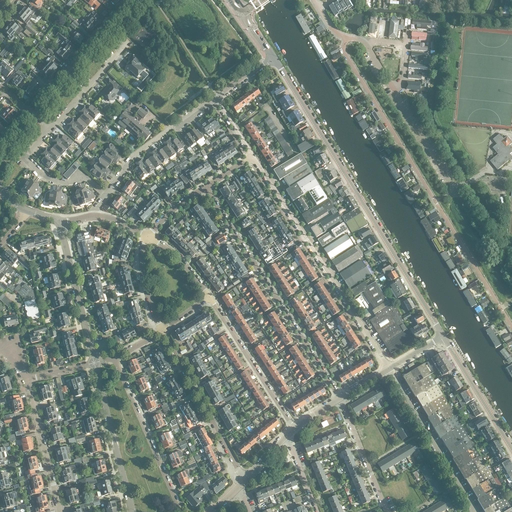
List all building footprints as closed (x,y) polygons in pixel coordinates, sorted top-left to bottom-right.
[(42,6),(35,0),(32,0),(32,1),(33,2),(30,5),(37,11),(42,6)] [(83,0),(96,10),(100,6),(95,1),(96,0),(83,0)] [(348,9),(343,1),(344,1),(342,0),(341,0),(339,1),(338,2),(339,4),(343,11),(344,12),(348,9)] [(353,6),(349,0),(342,0),(344,1),(343,1),(348,9),(353,6)] [(343,11),(339,4),(338,2),(335,4),(334,3),(333,4),(334,6),(339,14),(343,11)] [(339,14),(334,6),(333,4),(329,7),(329,8),(334,17),(335,16),(334,16),(339,14)] [(91,14),(88,18),(87,17),(85,19),(95,28),(99,23),(97,21),(98,20),(96,18),(97,16),(87,6),(85,8),(91,14)] [(25,7),(21,11),(29,18),(31,16),(32,16),(33,14),(25,7)] [(29,18),(21,11),(17,16),(27,24),(31,20),(29,18)] [(300,15),(296,17),(305,34),(310,32),(300,15)] [(67,19),(72,23),(69,25),(70,26),(75,30),(79,25),(75,21),(70,16),(67,19)] [(95,28),(85,19),(83,21),(83,22),(80,26),(85,30),(86,29),(90,33),(95,28)] [(397,38),(399,20),(391,19),(389,37),(397,38)] [(417,29),(427,29),(427,26),(431,26),(432,21),(413,20),(413,24),(418,25),(417,29)] [(12,22),(8,27),(16,34),(18,31),(20,29),(12,22)] [(136,33),(132,38),(135,41),(136,41),(146,50),(159,36),(158,35),(144,23),(136,32),(136,33)] [(35,37),(38,33),(28,25),(24,28),(35,37)] [(322,35),(327,32),(321,25),(317,28),(322,35)] [(16,34),(8,27),(4,31),(9,36),(7,38),(11,42),(15,38),(14,37),(13,36),(16,34)] [(73,45),(66,39),(67,39),(62,34),(59,31),(56,35),(59,38),(60,37),(64,41),(59,47),(61,49),(69,56),(74,51),(71,48),(73,45)] [(76,32),(73,35),(71,38),(75,42),(74,44),(77,46),(79,44),(84,40),(76,32)] [(313,35),(310,37),(312,39),(310,40),(322,60),(326,58),(313,35)] [(45,45),(42,47),(43,45),(41,42),(39,44),(41,46),(40,47),(41,50),(47,56),(50,54),(52,56),(54,53),(49,49),(45,45)] [(0,55),(2,58),(4,56),(7,59),(11,55),(8,52),(9,50),(6,47),(0,54),(0,55)] [(330,51),(335,60),(342,56),(338,47),(330,51)] [(65,61),(69,56),(61,49),(57,54),(65,61)] [(424,57),(427,57),(427,53),(412,52),(412,56),(416,56),(416,60),(424,60),(424,57)] [(135,76),(136,76),(136,77),(137,79),(140,76),(139,76),(143,72),(143,67),(141,65),(141,62),(134,56),(132,56),(129,60),(129,61),(130,62),(127,65),(128,65),(126,67),(126,70),(129,73),(130,71),(135,76)] [(53,62),(55,60),(52,57),(44,66),(45,66),(53,73),(57,69),(56,68),(57,66),(53,62)] [(328,60),(324,63),(334,80),(338,78),(328,60)] [(0,72),(0,73),(2,75),(9,66),(4,62),(0,67),(0,71),(0,72)] [(33,71),(37,75),(40,72),(36,68),(35,69),(31,65),(29,68),(33,71)] [(9,66),(2,75),(4,77),(5,76),(7,78),(13,70),(9,66)] [(49,78),(53,73),(45,66),(43,69),(41,71),(49,78)] [(24,78),(22,76),(20,74),(12,83),(17,87),(23,80),(24,78)] [(115,95),(119,91),(114,87),(114,84),(109,79),(106,82),(109,86),(103,93),(103,96),(110,101),(113,101),(116,97),(115,95)] [(350,97),(340,80),(336,82),(345,99),(350,97)] [(31,85),(29,87),(36,93),(41,88),(40,88),(40,87),(40,86),(39,85),(38,86),(37,85),(38,84),(36,81),(35,83),(32,86),(31,85)] [(420,90),(421,82),(407,81),(407,90),(420,90)] [(272,96),(275,101),(280,97),(279,95),(285,91),(283,88),(284,88),(282,85),(279,87),(280,87),(273,91),(275,95),(272,96)] [(36,93),(29,87),(27,89),(28,90),(26,93),(29,96),(29,97),(29,98),(30,99),(31,98),(32,99),(36,93)] [(256,88),(251,92),(257,99),(262,96),(261,94),(256,88)] [(257,99),(251,92),(246,95),(251,102),(256,98),(257,100),(257,99)] [(251,102),(246,95),(242,99),(246,105),(251,102)] [(282,100),(280,97),(275,101),(277,104),(279,102),(282,107),(291,101),(288,96),(282,100)] [(246,105),(242,99),(237,103),(241,109),(246,105)] [(358,112),(352,100),(347,102),(353,115),(358,112)] [(291,101),(282,107),(284,110),(282,112),(284,116),(290,113),(288,110),(294,107),(291,101)] [(241,109),(237,103),(232,106),(236,112),(241,109)] [(3,111),(12,119),(17,115),(6,105),(2,110),(3,111)] [(84,106),(82,109),(94,120),(100,114),(100,112),(93,107),(91,106),(88,110),(84,106)] [(94,120),(82,109),(80,111),(84,115),(80,119),(88,126),(94,120)] [(143,119),(147,115),(141,109),(137,113),(143,119)] [(8,124),(12,119),(3,111),(0,115),(0,116),(1,117),(8,124)] [(118,123),(125,129),(134,119),(126,111),(119,119),(121,120),(118,123)] [(291,115),(290,113),(284,116),(286,119),(289,117),(292,122),(300,117),(297,112),(291,115)] [(360,115),(356,118),(360,124),(359,125),(363,131),(368,127),(360,115)] [(300,117),(292,122),(294,126),(291,127),(293,132),(299,128),(298,126),(303,122),(300,117)] [(88,126),(80,119),(76,123),(73,119),(70,122),(82,133),(88,126)] [(134,119),(125,129),(134,137),(143,126),(134,119)] [(212,119),(207,123),(213,130),(216,128),(217,129),(219,127),(218,126),(219,126),(215,121),(213,122),(212,119)] [(82,133),(70,122),(68,124),(72,128),(68,131),(70,134),(75,139),(77,139),(82,133)] [(205,123),(202,125),(203,126),(202,127),(209,136),(214,132),(213,130),(207,123),(206,124),(205,123)] [(251,124),(249,125),(247,123),(244,125),(245,127),(249,133),(256,128),(259,126),(258,124),(255,126),(255,125),(253,126),(251,124)] [(151,134),(143,126),(134,137),(137,140),(140,137),(145,141),(151,134)] [(256,128),(249,133),(252,138),(258,134),(262,131),(261,129),(258,131),(256,128)] [(302,133),(305,137),(312,132),(310,128),(302,133)] [(375,138),(370,129),(366,131),(372,140),(375,138)] [(194,131),(189,134),(196,143),(202,139),(198,133),(197,134),(194,131)] [(312,132),(305,137),(302,139),(304,144),(298,147),(302,154),(314,147),(310,141),(309,143),(308,141),(315,137),(312,132)] [(196,143),(189,134),(184,138),(187,141),(186,142),(190,147),(196,143)] [(258,134),(252,138),(255,143),(266,136),(264,134),(261,136),(262,137),(261,139),(258,134)] [(509,155),(511,152),(511,148),(510,146),(511,143),(511,142),(507,136),(504,139),(502,137),(500,134),(493,140),(495,142),(495,143),(497,145),(493,148),(498,155),(490,161),(498,170),(510,160),(508,157),(510,156),(509,155)] [(58,136),(55,138),(68,150),(73,143),(73,142),(67,137),(65,136),(61,139),(58,136)] [(266,136),(255,143),(258,148),(266,143),(269,141),(268,139),(265,140),(263,138),(266,136)] [(68,150),(55,138),(53,141),(57,144),(53,148),(62,156),(68,150)] [(169,139),(167,140),(177,154),(184,148),(178,141),(176,139),(172,142),(169,139)] [(383,150),(377,139),(373,141),(379,153),(383,150)] [(177,154),(167,140),(164,142),(167,146),(163,149),(169,159),(177,154)] [(266,143),(258,148),(262,153),(269,148),(272,146),(271,144),(268,146),(266,143)] [(111,145),(106,152),(119,161),(121,159),(117,156),(120,152),(118,150),(111,145)] [(230,148),(227,149),(232,157),(237,154),(231,145),(229,146),(230,148)] [(315,157),(322,152),(319,147),(309,152),(311,155),(313,154),(315,157)] [(62,156),(53,148),(50,152),(46,149),(43,152),(56,163),(62,156)] [(269,148),(262,153),(265,158),(271,154),(275,151),(274,149),(271,151),(269,148)] [(169,159),(163,149),(158,153),(155,149),(153,151),(162,164),(169,159)] [(232,157),(227,149),(225,151),(224,149),(222,151),(227,160),(232,157)] [(162,164),(153,151),(150,153),(153,157),(148,160),(155,169),(162,164)] [(227,160),(222,151),(220,152),(221,153),(218,155),(223,163),(227,160)] [(56,163),(43,152),(41,154),(45,157),(42,161),(43,163),(49,169),(50,169),(56,163)] [(106,152),(100,159),(110,166),(113,161),(117,164),(119,161),(106,152)] [(380,156),(387,166),(390,163),(383,153),(380,156)] [(271,154),(265,158),(268,163),(278,156),(277,154),(273,157),(271,154)] [(301,154),(273,171),(280,181),(307,164),(301,154)] [(223,163),(218,155),(216,157),(215,155),(212,157),(218,166),(223,163)] [(314,163),(315,165),(326,158),(324,155),(316,159),(317,161),(314,163)] [(278,156),(268,163),(271,168),(277,164),(275,161),(277,160),(280,158),(278,156)] [(326,158),(315,165),(316,167),(320,165),(321,167),(329,162),(326,158)] [(100,159),(95,166),(108,176),(110,173),(106,170),(110,166),(100,159)] [(155,169),(148,160),(144,163),(141,159),(138,161),(148,174),(155,169)] [(148,174),(138,161),(136,163),(139,167),(135,170),(135,172),(141,180),(148,174)] [(204,164),(202,165),(207,173),(211,170),(206,161),(204,163),(204,164)] [(284,179),(290,189),(315,173),(313,174),(307,164),(284,179)] [(392,164),(388,167),(391,171),(390,172),(395,179),(400,176),(392,164)] [(199,166),(197,167),(202,176),(207,173),(202,165),(200,167),(199,166)] [(106,178),(108,176),(95,166),(90,172),(90,173),(97,179),(100,179),(103,175),(106,178)] [(196,170),(193,171),(198,179),(201,177),(202,176),(197,167),(195,168),(196,170)] [(196,181),(198,179),(193,171),(191,173),(190,171),(188,173),(193,181),(195,180),(196,181)] [(330,183),(337,178),(333,172),(326,176),(330,183)] [(243,180),(244,182),(252,177),(249,173),(243,176),(245,179),(243,180)] [(315,173),(290,189),(286,192),(293,202),(296,201),(301,197),(309,192),(312,197),(313,199),(315,202),(318,206),(328,199),(326,198),(327,198),(322,190),(324,189),(319,180),(317,176),(315,173)] [(185,185),(189,182),(184,174),(180,177),(185,185)] [(38,178),(34,177),(32,182),(28,183),(27,180),(24,180),(20,186),(20,188),(23,190),(21,192),(31,199),(33,197),(35,199),(37,199),(42,193),(41,189),(38,190),(37,186),(42,182),(39,179),(38,181),(36,180),(38,178)] [(129,181),(126,186),(134,192),(137,187),(139,189),(141,186),(137,183),(137,182),(135,180),(131,177),(129,181)] [(252,177),(244,182),(246,184),(247,183),(249,185),(255,182),(252,177)] [(177,179),(176,180),(172,182),(179,191),(181,190),(181,189),(183,187),(182,185),(183,184),(181,181),(179,182),(177,179)] [(400,179),(396,181),(402,190),(405,187),(400,179)] [(339,193),(340,195),(347,191),(345,187),(342,188),(342,187),(344,185),(341,180),(326,190),(329,195),(333,192),(335,196),(339,193)] [(172,182),(169,185),(167,186),(173,194),(175,193),(176,193),(179,191),(172,182)] [(225,185),(224,185),(224,186),(223,185),(222,186),(222,187),(221,188),(222,190),(220,191),(223,196),(231,191),(235,188),(237,186),(234,182),(232,184),(233,186),(232,187),(231,186),(229,188),(226,187),(225,185)] [(255,182),(249,185),(249,186),(247,187),(249,189),(251,188),(252,190),(258,186),(255,182)] [(84,190),(84,185),(80,185),(80,188),(79,188),(78,185),(75,188),(78,193),(76,197),(73,195),(71,198),(74,205),(75,206),(79,204),(80,207),(91,203),(91,201),(94,199),(95,198),(92,191),(89,189),(88,192),(84,190)] [(62,188),(58,187),(58,189),(57,189),(57,186),(53,187),(54,192),(51,195),(49,193),(46,194),(45,202),(46,203),(49,204),(49,206),(61,208),(61,205),(65,206),(66,205),(67,197),(65,195),(62,197),(60,194),(62,188)] [(134,192),(126,186),(122,191),(126,194),(124,196),(129,200),(132,202),(134,200),(130,197),(134,192)] [(167,186),(164,188),(163,187),(159,190),(163,196),(164,195),(166,197),(167,196),(168,198),(170,197),(174,195),(173,194),(167,186)] [(258,186),(252,190),(254,192),(252,194),(253,195),(261,190),(258,186)] [(261,190),(253,195),(254,197),(256,196),(258,199),(264,195),(261,190)] [(226,200),(234,195),(231,191),(223,196),(226,200)] [(347,191),(340,195),(342,197),(339,199),(341,203),(347,199),(346,197),(350,195),(347,191)] [(408,192),(404,195),(411,205),(415,202),(408,192)] [(155,194),(148,201),(150,203),(157,209),(159,207),(161,205),(159,203),(160,202),(157,199),(158,197),(155,194)] [(229,205),(237,199),(234,195),(226,200),(229,205)] [(118,196),(115,201),(123,207),(127,202),(129,200),(124,196),(122,199),(118,196)] [(301,197),(296,201),(297,203),(295,204),(298,209),(305,205),(301,197)] [(345,201),(349,207),(355,203),(351,197),(345,201)] [(239,204),(238,201),(237,199),(229,205),(232,209),(238,205),(239,204)] [(318,206),(302,216),(308,225),(334,208),(328,199),(318,206)] [(262,207),(264,209),(270,205),(267,200),(259,205),(261,208),(262,207)] [(123,207),(115,201),(111,206),(117,210),(120,207),(121,208),(123,207)] [(157,209),(150,203),(147,205),(146,205),(145,206),(152,213),(154,212),(155,212),(157,209)] [(355,203),(349,207),(352,212),(358,209),(355,203)] [(416,204),(413,206),(421,219),(424,217),(416,204)] [(199,205),(194,209),(193,208),(191,209),(192,210),(191,211),(193,213),(195,211),(198,216),(204,211),(201,207),(200,207),(199,205)] [(238,205),(232,209),(234,213),(242,208),(241,206),(239,208),(238,205)] [(270,205),(264,209),(262,210),(264,212),(265,211),(267,213),(273,209),(270,205)] [(305,205),(298,209),(301,214),(308,210),(308,209),(305,205)] [(133,206),(130,209),(126,213),(126,214),(129,216),(136,209),(133,206)] [(152,213),(145,206),(143,208),(144,209),(142,211),(149,218),(151,216),(150,215),(152,213)] [(245,213),(243,210),(242,208),(234,213),(237,218),(245,213)] [(149,218),(142,211),(140,209),(135,214),(139,217),(138,218),(141,222),(142,221),(144,222),(146,220),(147,221),(149,218)] [(273,209),(267,213),(268,216),(267,217),(268,219),(276,214),(273,209)] [(352,212),(344,217),(343,218),(346,223),(361,214),(358,209),(352,212)] [(320,224),(317,225),(311,229),(316,238),(325,232),(336,226),(341,222),(342,222),(337,213),(337,212),(336,210),(331,212),(333,215),(320,224)] [(204,211),(198,216),(196,218),(199,221),(201,220),(202,222),(209,217),(207,215),(206,215),(204,212),(204,211)] [(434,223),(441,219),(436,212),(429,215),(434,223)] [(361,214),(346,223),(353,234),(368,225),(361,214)] [(166,233),(170,237),(176,232),(177,230),(182,225),(184,224),(185,225),(188,223),(186,221),(187,221),(183,216),(178,221),(179,223),(174,229),(172,226),(170,228),(168,230),(166,233)] [(209,217),(202,222),(204,224),(202,226),(205,230),(207,228),(213,224),(213,223),(212,224),(210,220),(209,217)] [(244,229),(252,223),(249,218),(241,223),(242,226),(243,228),(244,228),(244,229)] [(273,227),(274,229),(282,224),(279,219),(273,223),(275,226),(273,227)] [(426,219),(421,222),(431,239),(436,236),(426,219)] [(322,247),(336,239),(347,232),(350,236),(352,235),(349,230),(348,231),(343,223),(342,224),(341,222),(336,226),(337,228),(331,231),(331,232),(318,240),(322,247)] [(213,224),(207,228),(210,233),(208,234),(209,236),(213,234),(213,235),(218,232),(217,231),(216,229),(217,229),(213,224)] [(282,224),(274,229),(275,231),(277,230),(279,232),(285,228),(282,224)] [(285,228),(279,232),(280,235),(279,236),(280,238),(282,237),(288,233),(288,232),(288,233),(285,228)] [(97,229),(97,232),(96,231),(92,231),(92,236),(94,237),(95,236),(98,237),(97,239),(101,240),(104,231),(97,229)] [(249,236),(248,236),(250,239),(259,233),(256,229),(248,234),(249,236)] [(363,229),(358,232),(357,232),(362,240),(371,234),(368,229),(364,231),(363,229)] [(174,242),(180,236),(181,235),(177,230),(176,232),(170,237),(174,242)] [(110,233),(104,231),(101,240),(102,238),(106,239),(105,242),(108,243),(110,237),(109,237),(110,233)] [(89,233),(83,234),(84,241),(92,240),(91,236),(90,237),(89,233)] [(259,233),(250,239),(252,241),(253,243),(262,237),(260,236),(259,233)] [(288,233),(282,237),(283,239),(281,240),(283,242),(291,237),(290,237),(291,237),(288,233)] [(82,257),(85,257),(88,256),(84,241),(83,234),(76,236),(78,243),(82,257)] [(216,240),(216,241),(212,243),(215,247),(219,245),(226,240),(223,235),(216,240)] [(330,260),(353,245),(346,235),(324,249),(330,260)] [(180,236),(174,242),(179,246),(184,241),(184,240),(183,238),(183,239),(180,236)] [(368,240),(369,242),(366,244),(365,243),(364,244),(365,244),(359,248),(363,253),(369,249),(372,247),(379,243),(374,236),(368,240)] [(47,237),(40,239),(42,246),(46,245),(47,246),(52,244),(51,239),(48,240),(47,237)] [(208,246),(212,243),(213,242),(210,237),(204,242),(208,246)] [(262,237),(253,243),(255,245),(254,245),(256,247),(262,243),(260,241),(264,238),(263,237),(262,238),(262,237)] [(291,237),(283,242),(284,244),(286,243),(287,246),(293,242),(291,237)] [(126,239),(123,238),(123,239),(122,242),(123,242),(122,246),(130,249),(131,249),(133,245),(132,245),(132,243),(130,242),(131,241),(126,239)] [(444,250),(437,238),(432,241),(439,253),(444,250)] [(40,239),(34,241),(35,247),(39,246),(40,247),(42,247),(42,246),(40,239)] [(34,241),(27,242),(29,250),(32,249),(31,248),(35,247),(34,241)] [(184,241),(179,246),(183,250),(188,245),(184,241)] [(28,250),(29,250),(27,242),(20,244),(21,248),(20,249),(21,251),(28,249),(28,250)] [(259,251),(267,246),(264,242),(262,243),(256,247),(257,250),(258,250),(259,251)] [(130,249),(122,246),(120,245),(119,247),(121,248),(120,251),(129,254),(130,251),(129,251),(130,249)] [(188,245),(183,250),(187,254),(192,249),(195,247),(193,245),(190,247),(188,245)] [(202,249),(207,255),(212,251),(206,245),(202,249)] [(228,245),(225,247),(225,246),(221,249),(223,253),(225,251),(227,254),(233,250),(231,247),(230,245),(229,246),(228,245)] [(267,246),(259,251),(260,253),(260,254),(261,256),(268,252),(266,249),(268,248),(267,246)] [(339,272),(361,258),(364,256),(362,253),(363,253),(359,248),(358,246),(332,262),(339,272)] [(93,254),(88,256),(85,257),(86,260),(84,261),(84,263),(83,263),(84,267),(95,264),(94,259),(103,257),(104,253),(107,254),(109,250),(105,249),(104,253),(101,252),(96,254),(93,254)] [(192,249),(187,254),(191,259),(197,254),(192,249)] [(292,253),(293,253),(291,254),(290,254),(287,257),(289,259),(292,257),(294,255),(296,258),(302,254),(299,249),(292,253)] [(129,254),(120,251),(117,250),(115,256),(114,261),(119,261),(120,259),(123,260),(124,259),(126,260),(127,257),(128,257),(129,254)] [(227,260),(235,254),(234,253),(235,252),(233,250),(227,254),(224,255),(227,260)] [(7,259),(11,263),(13,260),(15,262),(18,259),(19,260),(18,261),(28,269),(29,268),(28,267),(30,265),(26,262),(22,258),(16,253),(14,255),(12,253),(11,254),(8,252),(4,256),(7,259)] [(268,252),(261,256),(263,259),(265,260),(267,259),(270,263),(283,255),(281,252),(274,257),(272,253),(269,255),(268,252)] [(445,252),(441,255),(450,270),(455,267),(445,252)] [(461,252),(454,256),(458,265),(465,261),(461,252)] [(378,256),(379,258),(376,260),(377,263),(381,261),(382,263),(388,259),(384,253),(378,256)] [(235,254),(227,260),(228,261),(231,260),(232,262),(239,258),(237,256),(235,254)] [(302,254),(296,258),(299,263),(305,259),(302,254)] [(42,259),(44,264),(54,262),(53,258),(52,258),(52,256),(42,259)] [(239,258),(232,262),(234,265),(232,266),(233,268),(241,263),(240,261),(239,258)] [(196,264),(200,269),(207,264),(205,262),(204,262),(202,259),(196,264)] [(299,263),(297,264),(293,266),(295,269),(298,267),(300,265),(302,268),(308,264),(305,259),(299,263)] [(349,289),(371,275),(372,276),(372,278),(351,291),(355,298),(364,292),(375,310),(372,312),(374,315),(390,305),(388,301),(391,299),(388,294),(391,292),(388,288),(387,286),(384,287),(383,286),(378,278),(374,273),(366,260),(363,262),(361,260),(339,274),(349,289)] [(0,262),(0,261),(0,270),(2,273),(3,273),(6,270),(6,271),(7,269),(12,274),(15,271),(7,263),(5,266),(2,263),(0,262)] [(54,262),(44,264),(45,270),(55,268),(54,266),(55,265),(54,262)] [(383,266),(385,270),(384,271),(385,272),(386,272),(387,273),(394,268),(390,262),(383,266)] [(241,263),(233,268),(234,270),(236,269),(238,271),(244,267),(243,264),(242,265),(241,263)] [(95,264),(84,267),(85,271),(86,271),(87,273),(96,270),(95,264)] [(207,264),(200,269),(204,273),(209,269),(207,266),(208,265),(207,264)] [(268,269),(272,274),(278,269),(275,264),(268,269)] [(299,276),(311,268),(308,264),(302,268),(303,270),(298,274),(299,276)] [(125,267),(120,269),(117,270),(118,274),(119,273),(120,277),(130,274),(129,271),(128,271),(128,269),(125,269),(125,267)] [(244,267),(238,271),(239,274),(237,275),(239,278),(247,273),(245,270),(246,270),(244,267)] [(308,277),(314,273),(311,268),(299,276),(301,279),(307,275),(308,277)] [(209,269),(204,273),(207,278),(213,274),(209,269)] [(278,269),(272,274),(275,279),(281,274),(278,269)] [(456,270),(451,273),(461,290),(466,287),(456,270)] [(88,282),(89,286),(101,283),(100,280),(102,279),(101,277),(107,275),(106,272),(100,273),(101,276),(99,276),(99,277),(97,278),(88,280),(89,282),(88,282)] [(388,276),(390,279),(388,280),(389,282),(391,281),(391,282),(398,278),(395,272),(388,276)] [(308,277),(310,280),(311,282),(318,278),(314,273),(308,277)] [(130,274),(120,277),(119,277),(120,280),(121,279),(122,283),(131,280),(131,277),(130,277),(129,275),(130,274)] [(213,274),(207,278),(211,283),(217,279),(213,274)] [(281,274),(275,279),(278,283),(285,279),(281,274)] [(47,278),(48,284),(59,281),(58,278),(57,278),(57,275),(47,278)] [(217,279),(211,283),(214,288),(220,284),(217,279)] [(246,283),(249,288),(247,289),(256,284),(253,279),(246,283)] [(285,279),(278,283),(281,288),(288,284),(285,279)] [(131,280),(122,283),(121,283),(121,285),(122,285),(123,288),(133,286),(132,283),(131,283),(131,280)] [(59,281),(48,284),(50,290),(60,287),(59,285),(60,285),(59,281)] [(474,291),(481,288),(478,281),(471,284),(474,291)] [(399,282),(394,284),(393,282),(387,286),(388,288),(391,287),(392,290),(391,291),(392,294),(403,288),(399,282)] [(101,283),(89,286),(90,286),(92,292),(102,288),(100,283),(101,283)] [(314,287),(317,292),(324,288),(320,283),(314,287)] [(22,293),(21,293),(11,285),(9,288),(8,288),(13,292),(15,290),(20,295),(23,298),(24,297),(25,299),(24,300),(23,301),(24,303),(35,300),(33,291),(25,284),(19,291),(22,293)] [(220,284),(214,288),(218,293),(224,288),(224,287),(223,285),(221,285),(220,284)] [(256,284),(247,289),(248,290),(250,289),(253,293),(259,289),(256,284)] [(288,284),(281,288),(284,293),(291,289),(288,284)] [(133,286),(123,288),(124,292),(123,292),(124,295),(127,294),(127,295),(132,294),(132,293),(134,292),(133,289),(134,289),(133,286)] [(102,288),(92,292),(94,297),(103,294),(102,288)] [(324,288),(317,292),(320,297),(327,292),(324,288)] [(403,288),(392,294),(393,295),(394,294),(396,298),(397,298),(398,299),(406,294),(403,288)] [(259,289),(253,293),(254,295),(252,297),(248,299),(250,301),(256,298),(262,294),(259,289)] [(291,289),(284,293),(288,298),(294,294),(291,289)] [(468,290),(463,293),(472,307),(476,305),(468,290)] [(327,292),(320,297),(324,301),(330,297),(327,292)] [(103,294),(94,297),(95,303),(105,300),(103,294)] [(262,294),(256,298),(257,300),(252,304),(253,306),(259,303),(265,299),(262,294)] [(52,297),(53,303),(64,300),(63,297),(62,297),(62,295),(52,297)] [(222,298),(225,304),(231,300),(228,295),(222,298)] [(330,297),(324,301),(327,306),(333,302),(330,297)] [(109,307),(115,305),(115,303),(121,301),(120,298),(114,300),(113,298),(107,300),(109,307)] [(290,302),(293,307),(300,303),(297,298),(290,302)] [(480,301),(483,308),(490,305),(487,298),(480,301)] [(265,299),(259,303),(262,308),(268,303),(265,299)] [(406,301),(405,301),(404,299),(399,302),(403,309),(406,307),(409,312),(415,308),(410,299),(406,301)] [(35,300),(24,303),(25,303),(26,308),(25,308),(28,318),(33,317),(34,319),(40,318),(37,305),(35,305),(34,301),(35,300)] [(64,300),(53,303),(55,309),(64,306),(64,304),(65,304),(64,300)] [(231,300),(225,304),(229,309),(234,305),(231,300)] [(327,306),(325,307),(321,310),(319,312),(320,314),(323,312),(328,309),(330,311),(336,307),(333,302),(327,306)] [(268,303),(262,308),(265,313),(272,308),(268,303)] [(300,303),(293,307),(297,312),(303,308),(300,303)] [(105,305),(99,307),(100,310),(98,310),(98,312),(97,313),(99,316),(100,316),(108,313),(106,308),(105,305)] [(234,305),(229,309),(232,314),(238,310),(234,305)] [(402,324),(391,307),(390,305),(374,315),(375,317),(370,321),(391,354),(413,340),(406,330),(403,332),(402,332),(398,326),(402,324)] [(330,311),(331,314),(333,316),(339,312),(336,307),(330,311)] [(479,307),(475,309),(484,324),(488,321),(479,307)] [(303,308),(297,312),(300,317),(306,313),(303,308)] [(238,310),(232,314),(235,319),(241,315),(239,312),(240,311),(239,309),(238,310)] [(108,313),(100,316),(101,322),(110,319),(108,313)] [(203,316),(202,317),(207,325),(210,330),(212,329),(209,324),(212,322),(210,319),(210,318),(210,317),(208,314),(207,314),(206,314),(206,313),(203,315),(203,316)] [(268,317),(271,322),(277,318),(274,313),(268,317)] [(306,313),(300,317),(303,322),(309,318),(306,313)] [(409,313),(402,318),(405,322),(406,324),(408,322),(406,320),(411,317),(409,313)] [(66,314),(57,317),(57,315),(54,316),(55,320),(57,319),(58,322),(69,320),(68,316),(67,316),(66,314)] [(13,315),(10,316),(12,326),(19,324),(17,318),(14,318),(13,315)] [(241,315),(235,319),(238,324),(244,320),(241,315)] [(418,325),(425,320),(421,315),(414,319),(418,325)] [(12,326),(10,316),(6,317),(7,320),(4,320),(5,327),(8,326),(8,327),(12,327),(12,326)] [(342,316),(336,320),(334,322),(330,324),(332,327),(335,324),(337,323),(339,325),(345,321),(342,316)] [(207,325),(202,317),(197,320),(202,328),(204,331),(206,330),(204,327),(207,325)] [(142,318),(135,320),(137,327),(135,327),(138,333),(144,330),(142,325),(143,324),(142,318)] [(277,318),(271,322),(274,327),(281,322),(277,318)] [(309,318),(303,322),(306,327),(318,319),(312,322),(309,318)] [(112,325),(110,319),(101,322),(103,327),(112,325)] [(318,319),(306,327),(309,332),(316,328),(314,325),(319,321),(318,319)] [(69,320),(58,322),(59,326),(56,326),(57,330),(60,329),(60,328),(69,326),(69,324),(70,323),(69,320)] [(202,328),(197,320),(192,324),(197,332),(199,331),(199,330),(202,328)] [(244,320),(238,324),(242,329),(247,325),(244,320)] [(345,321),(339,325),(341,328),(339,329),(335,331),(336,334),(348,326),(345,321)] [(281,322),(274,327),(277,331),(284,327),(281,322)] [(197,332),(192,324),(187,327),(192,336),(192,335),(195,332),(195,334),(197,332)] [(420,324),(410,330),(416,339),(428,332),(424,325),(422,327),(420,324)] [(113,330),(112,325),(103,327),(105,333),(113,330)] [(247,325),(242,329),(245,334),(251,330),(247,325)] [(348,326),(336,334),(338,336),(342,334),(344,333),(345,335),(352,331),(348,326)] [(502,345),(492,326),(487,328),(498,347),(502,345)] [(135,327),(131,330),(127,332),(130,338),(136,335),(135,335),(138,333),(135,327)] [(192,336),(187,327),(181,330),(186,338),(189,336),(190,337),(192,336)] [(284,327),(277,331),(280,336),(287,332),(284,327)] [(39,333),(44,332),(47,331),(46,328),(37,330),(38,335),(30,337),(32,344),(40,342),(39,338),(41,337),(40,334),(39,333)] [(186,338),(181,330),(180,331),(179,330),(176,332),(177,333),(176,334),(177,334),(175,335),(178,338),(179,338),(181,341),(184,339),(185,340),(187,339),(186,338)] [(251,330),(245,334),(248,339),(254,335),(251,330)] [(254,335),(248,339),(251,344),(257,341),(255,338),(257,337),(256,335),(261,332),(260,330),(255,333),(255,334),(254,335)] [(352,331),(345,335),(348,340),(355,336),(352,331)] [(125,341),(130,338),(127,332),(121,335),(125,341)] [(287,332),(280,336),(282,339),(276,343),(274,345),(275,347),(278,345),(283,341),(290,337),(287,332)] [(312,336),(315,341),(322,337),(318,332),(312,336)] [(503,336),(509,347),(511,345),(511,337),(511,338),(508,333),(503,336)] [(355,336),(348,340),(351,345),(358,341),(355,336)] [(218,340),(221,346),(227,342),(224,337),(218,340)] [(290,337),(283,341),(287,346),(293,342),(290,337)] [(322,337),(315,341),(318,346),(325,342),(322,337)] [(201,352),(207,349),(205,346),(210,343),(208,340),(198,346),(201,352)] [(187,352),(193,349),(188,341),(186,342),(188,344),(184,347),(187,352)] [(358,341),(351,345),(353,347),(347,351),(349,354),(353,351),(361,346),(358,341)] [(227,342),(221,346),(225,351),(230,347),(227,342)] [(325,342),(318,346),(321,351),(328,347),(325,342)] [(255,350),(258,355),(264,351),(261,346),(255,350)] [(296,346),(291,349),(290,348),(287,350),(288,351),(289,350),(292,355),(299,351),(296,346)] [(230,347),(225,351),(226,353),(224,354),(225,356),(220,359),(222,361),(227,358),(226,357),(228,356),(234,352),(230,347)] [(328,347),(321,351),(324,356),(331,351),(328,347)] [(34,351),(35,358),(43,356),(47,355),(46,348),(34,351)] [(511,360),(511,359),(504,349),(500,352),(508,363),(511,360)] [(76,350),(67,353),(68,358),(73,357),(73,359),(78,358),(77,356),(78,356),(77,353),(76,353),(76,350)] [(153,354),(154,356),(151,358),(152,360),(156,359),(162,355),(160,350),(153,354)] [(264,351),(258,355),(261,360),(267,356),(265,354),(267,352),(266,350),(264,351)] [(299,351),(292,355),(294,358),(289,362),(290,364),(296,360),(302,356),(299,351)] [(331,351),(324,356),(327,361),(334,356),(331,351)] [(200,352),(194,356),(195,358),(190,361),(193,366),(201,361),(199,359),(202,357),(200,352)] [(234,352),(228,356),(231,361),(237,357),(234,352)] [(442,353),(431,360),(436,369),(447,362),(442,353)] [(162,355),(156,359),(157,362),(156,363),(157,364),(165,360),(162,355)] [(43,356),(35,358),(37,365),(41,364),(41,365),(45,364),(43,356)] [(267,356),(261,360),(265,365),(270,361),(267,356)] [(302,356),(296,360),(297,363),(295,364),(292,366),(293,369),(299,365),(305,361),(302,356)] [(334,356),(327,361),(331,366),(337,361),(334,356)] [(144,357),(136,360),(128,363),(130,369),(138,365),(146,362),(144,357)] [(237,357),(231,361),(233,363),(231,364),(232,366),(227,369),(228,371),(233,368),(233,367),(234,366),(240,362),(237,357)] [(370,359),(364,362),(368,368),(373,365),(370,359)] [(165,360),(157,364),(158,366),(159,365),(161,368),(168,364),(165,360)] [(201,361),(193,366),(195,370),(205,365),(203,363),(202,364),(201,361)] [(270,361),(265,365),(268,370),(273,366),(270,361)] [(305,361),(299,365),(300,368),(295,371),(296,374),(302,370),(308,366),(305,361)] [(364,362),(361,364),(360,361),(358,363),(359,365),(363,371),(368,368),(364,362)] [(240,362),(234,366),(238,371),(243,367),(240,362)] [(447,362),(436,369),(441,377),(452,370),(447,362)] [(349,371),(346,373),(345,370),(343,371),(341,366),(342,366),(340,363),(338,364),(347,380),(352,377),(349,371)] [(168,364),(161,368),(159,369),(160,371),(162,370),(164,373),(170,369),(168,364)] [(342,383),(347,380),(338,364),(338,365),(339,367),(338,368),(341,373),(343,372),(344,374),(339,377),(342,383)] [(424,364),(403,377),(409,388),(430,375),(424,364)] [(138,365),(130,369),(133,375),(141,371),(138,365)] [(205,365),(195,370),(198,375),(206,371),(204,368),(206,368),(205,365)] [(359,365),(356,367),(355,366),(354,367),(354,368),(358,374),(363,371),(359,365)] [(273,366),(268,370),(271,375),(279,370),(277,371),(273,366)] [(308,366),(302,370),(305,375),(311,371),(308,366)] [(358,374),(354,368),(351,370),(349,368),(347,369),(349,371),(352,377),(358,374)] [(152,373),(154,372),(153,369),(151,370),(145,373),(147,378),(153,375),(152,373)] [(279,370),(271,375),(274,380),(280,376),(278,374),(280,372),(279,370)] [(206,371),(198,375),(201,380),(210,375),(209,373),(207,373),(206,371)] [(246,372),(244,373),(242,371),(238,374),(239,376),(241,375),(242,378),(240,379),(241,382),(240,383),(239,382),(236,383),(237,386),(243,382),(242,381),(244,380),(250,377),(246,372)] [(311,371),(305,375),(308,380),(315,376),(311,371)] [(5,379),(4,375),(0,377),(0,380),(2,386),(10,384),(8,378),(5,379)] [(430,375),(409,388),(415,398),(416,397),(437,385),(430,375)] [(167,380),(169,383),(166,384),(168,386),(170,385),(177,381),(174,376),(167,380)] [(280,376),(274,380),(277,385),(283,382),(280,376)] [(146,377),(144,378),(136,382),(138,387),(147,384),(148,383),(146,377)] [(250,377),(244,380),(247,385),(253,382),(250,377)] [(452,385),(453,387),(460,382),(457,377),(447,383),(449,387),(452,385)] [(71,381),(72,387),(82,384),(80,378),(71,381)] [(286,380),(283,382),(277,385),(281,390),(286,387),(285,384),(286,383),(287,382),(286,380)] [(295,385),(297,389),(300,388),(299,386),(297,384),(295,380),(293,382),(293,381),(287,384),(290,388),(295,385)] [(177,381),(170,385),(172,388),(169,389),(170,391),(171,390),(171,391),(180,386),(177,381)] [(204,387),(207,391),(215,387),(217,386),(215,381),(204,387)] [(253,382),(247,385),(249,388),(247,390),(248,390),(243,394),(243,395),(241,396),(242,397),(244,396),(249,392),(250,390),(256,387),(253,382)] [(460,382),(453,387),(456,392),(463,388),(460,382)] [(10,384),(2,386),(0,386),(0,388),(0,389),(2,389),(3,392),(12,390),(10,384)] [(82,384),(72,387),(76,397),(76,398),(82,396),(80,391),(84,390),(82,384)] [(147,384),(138,387),(141,393),(149,389),(147,384)] [(40,388),(42,395),(51,392),(54,392),(52,385),(40,388)] [(437,385),(416,397),(422,408),(443,395),(437,385)] [(180,386),(171,391),(172,393),(174,392),(175,395),(182,391),(180,386)] [(215,387),(207,391),(210,396),(219,391),(220,390),(219,388),(216,390),(215,387)] [(256,387),(250,390),(253,395),(259,392),(256,387)] [(286,387),(281,390),(284,395),(290,392),(286,387)] [(322,387),(317,391),(320,396),(326,393),(322,387)] [(381,387),(375,391),(380,399),(386,395),(381,387)] [(182,391),(175,395),(174,395),(175,397),(176,396),(178,399),(185,396),(182,391)] [(219,391),(210,396),(212,401),(220,396),(219,394),(220,393),(219,391)] [(317,391),(312,394),(315,399),(320,396),(317,391)] [(380,399),(375,391),(369,394),(374,402),(380,399)] [(51,392),(42,395),(43,402),(52,399),(53,399),(51,392)] [(259,392),(253,395),(257,400),(255,401),(254,400),(249,404),(250,405),(262,397),(259,392)] [(463,392),(454,397),(451,399),(452,402),(457,399),(459,403),(471,396),(469,392),(464,394),(463,392)] [(312,394),(307,397),(310,402),(315,399),(312,394)] [(374,402),(369,394),(363,398),(367,406),(374,402)] [(443,395),(422,408),(428,418),(449,406),(443,395)] [(76,398),(76,397),(70,399),(71,403),(74,402),(74,403),(77,403),(79,408),(90,405),(89,401),(88,402),(87,400),(84,401),(82,396),(76,398)] [(220,396),(212,401),(215,405),(224,400),(223,398),(221,399),(220,396)] [(471,396),(459,403),(461,405),(457,408),(458,410),(464,407),(468,404),(467,403),(474,400),(471,396)] [(144,400),(146,406),(155,402),(152,397),(144,400)] [(262,397),(250,405),(251,406),(257,401),(260,406),(266,402),(262,397)] [(307,397),(302,400),(305,405),(310,402),(307,397)] [(367,406),(363,398),(356,402),(361,410),(367,406)] [(13,407),(13,408),(22,406),(22,405),(21,399),(12,402),(14,407),(13,407)] [(302,400),(296,403),(300,409),(305,405),(302,400)] [(155,402),(146,406),(149,411),(157,408),(155,402)] [(266,402),(260,406),(263,411),(269,407),(266,402)] [(361,410),(356,402),(350,405),(355,414),(361,410)] [(468,406),(470,408),(467,410),(470,414),(471,413),(472,414),(480,410),(475,402),(468,406)] [(185,411),(192,407),(189,403),(182,406),(184,409),(182,410),(183,412),(185,411)] [(294,412),(300,409),(296,403),(291,406),(294,412)] [(91,408),(90,405),(79,408),(80,411),(78,412),(80,417),(84,416),(83,413),(85,413),(87,413),(86,412),(91,411),(90,409),(91,408)] [(225,409),(224,409),(224,410),(219,413),(221,417),(229,413),(231,412),(230,409),(231,409),(229,405),(224,408),(225,409)] [(22,406),(13,408),(14,414),(23,412),(22,406)] [(449,406),(428,418),(427,418),(433,429),(455,416),(449,406)] [(46,409),(47,416),(56,413),(57,412),(56,410),(55,410),(55,407),(46,409)] [(192,407),(185,411),(186,414),(185,415),(186,417),(194,412),(192,407)] [(386,413),(390,420),(398,415),(394,408),(386,413)] [(480,410),(472,414),(467,417),(470,422),(477,419),(476,418),(482,414),(480,410)] [(194,412),(186,417),(187,419),(188,418),(190,421),(197,417),(194,412)] [(56,413),(47,416),(49,422),(58,420),(58,419),(58,418),(58,416),(57,416),(56,413)] [(152,417),(153,418),(152,418),(154,424),(162,420),(161,417),(162,417),(160,413),(152,417)] [(229,413),(221,417),(224,422),(233,417),(232,415),(231,416),(229,413)] [(398,415),(390,420),(394,427),(402,422),(398,415)] [(455,416),(433,429),(440,439),(440,438),(461,426),(455,416)] [(197,417),(190,421),(189,422),(190,424),(191,423),(193,426),(200,422),(197,417)] [(233,417),(224,422),(227,427),(234,422),(233,420),(234,419),(233,417)] [(94,418),(86,420),(83,421),(85,428),(84,428),(85,428),(95,425),(94,418)] [(478,422),(476,419),(470,423),(472,425),(474,424),(478,430),(488,424),(486,422),(487,421),(485,418),(484,418),(478,422)] [(165,419),(162,420),(154,424),(157,430),(168,425),(165,419)] [(275,420),(271,423),(275,429),(279,425),(275,420)] [(249,421),(248,422),(239,427),(241,429),(251,424),(249,421)] [(234,422),(227,427),(229,432),(238,427),(237,424),(236,425),(234,422)] [(402,422),(394,427),(398,433),(406,428),(402,422)] [(271,423),(266,427),(270,432),(275,429),(271,423)] [(266,427),(263,430),(261,428),(257,424),(255,425),(259,430),(260,429),(261,431),(265,436),(270,432),(266,427)] [(27,425),(19,427),(18,427),(19,433),(28,431),(27,425)] [(95,425),(85,428),(86,434),(89,434),(97,432),(95,425)] [(250,437),(252,439),(256,444),(261,440),(257,435),(255,433),(251,436),(248,432),(249,431),(248,429),(249,428),(250,430),(251,429),(249,426),(245,429),(247,432),(245,433),(249,438),(250,437)] [(461,426),(440,438),(447,449),(467,436),(461,426)] [(51,430),(52,436),(62,434),(61,434),(62,433),(62,431),(61,431),(60,428),(51,430)] [(406,428),(398,433),(402,440),(410,435),(406,428)] [(481,432),(484,437),(491,433),(488,428),(481,432)] [(198,439),(207,434),(204,429),(195,434),(198,439)] [(339,430),(336,431),(340,440),(346,438),(343,430),(339,431),(339,430)] [(261,431),(257,435),(261,440),(265,436),(261,431)] [(340,440),(336,431),(337,432),(334,434),(333,432),(331,433),(331,435),(335,442),(340,440)] [(160,437),(163,443),(171,440),(170,437),(171,436),(170,433),(160,437)] [(491,433),(484,437),(487,443),(495,438),(491,433)] [(62,434),(52,436),(54,443),(63,440),(64,439),(63,437),(62,436),(62,434)] [(201,444),(210,440),(207,434),(198,439),(201,444)] [(335,442),(331,435),(328,436),(328,434),(325,435),(329,445),(335,442)] [(329,445),(325,435),(326,437),(323,438),(322,437),(320,438),(323,447),(329,445)] [(453,459),(474,447),(467,436),(447,449),(453,459)] [(323,447),(320,438),(320,439),(317,440),(317,439),(314,440),(318,449),(323,447)] [(252,439),(247,442),(251,448),(256,444),(252,439)] [(90,442),(91,448),(101,446),(99,440),(90,442)] [(171,440),(163,443),(165,449),(175,445),(174,442),(172,443),(171,440)] [(213,445),(210,440),(201,444),(204,449),(210,446),(213,445)] [(318,449),(314,440),(315,441),(311,443),(311,441),(309,442),(312,451),(318,449)] [(489,446),(492,451),(500,447),(496,441),(489,446)] [(247,442),(243,446),(247,451),(251,448),(247,442)] [(312,451),(309,442),(308,442),(309,444),(306,445),(305,443),(303,444),(307,454),(312,451)] [(414,442),(408,446),(413,454),(419,450),(414,442)] [(101,446),(91,448),(89,449),(90,455),(102,452),(101,446)] [(213,452),(210,446),(204,449),(203,450),(204,453),(202,454),(203,456),(204,456),(213,452)] [(243,446),(238,450),(242,455),(247,451),(243,446)] [(413,454),(408,446),(402,449),(407,457),(413,454)] [(474,447),(453,459),(452,459),(458,470),(480,457),(474,447)] [(500,447),(492,451),(495,457),(503,452),(500,447)] [(56,451),(58,457),(70,454),(70,453),(67,454),(67,453),(67,451),(66,451),(65,449),(66,449),(66,448),(56,451)] [(349,449),(341,453),(343,458),(353,455),(352,452),(350,453),(349,449)] [(407,457),(402,449),(396,453),(401,461),(407,457)] [(168,457),(171,463),(179,459),(178,456),(181,455),(179,452),(168,457)] [(215,457),(213,452),(204,456),(205,458),(206,458),(208,460),(209,460),(215,457)] [(503,452),(495,457),(499,462),(506,457),(503,452)] [(401,461),(396,453),(390,457),(394,465),(401,461)] [(70,454),(58,457),(59,463),(68,461),(68,460),(69,460),(68,457),(71,456),(70,454)] [(353,455),(343,458),(346,465),(354,462),(352,458),(354,457),(353,455)] [(215,457),(209,460),(208,461),(209,464),(205,465),(207,468),(210,466),(210,467),(218,463),(215,457)] [(394,465),(390,457),(383,460),(388,468),(394,465)] [(480,457),(458,470),(464,480),(465,479),(486,467),(480,457)] [(36,458),(27,460),(24,460),(26,466),(29,466),(37,464),(37,463),(36,458)] [(179,459),(171,463),(174,469),(183,465),(182,461),(180,462),(179,459)] [(501,465),(503,467),(499,469),(498,466),(493,468),(496,474),(504,469),(511,464),(511,463),(510,459),(501,465)] [(388,468),(383,460),(377,464),(382,472),(388,468)] [(95,463),(96,469),(106,467),(104,461),(95,463)] [(319,462),(311,465),(313,470),(321,467),(326,465),(325,463),(320,465),(319,462)] [(354,462),(346,465),(349,472),(358,468),(357,466),(356,467),(354,462)] [(218,463),(210,467),(211,468),(212,468),(213,468),(212,469),(213,471),(214,474),(221,470),(220,469),(220,468),(218,463)] [(37,464),(29,466),(26,466),(25,467),(26,472),(25,473),(26,477),(33,475),(32,471),(38,470),(37,464)] [(419,469),(424,476),(432,471),(428,464),(419,469)] [(511,464),(504,469),(506,472),(503,474),(504,475),(507,474),(511,470),(511,464)] [(61,471),(63,478),(72,475),(71,472),(75,469),(75,466),(69,468),(70,469),(61,471)] [(106,467),(96,469),(98,475),(107,473),(106,467)] [(321,467),(313,470),(316,476),(323,473),(327,471),(327,470),(325,471),(324,470),(323,471),(321,467)] [(486,467),(465,479),(472,490),(492,477),(486,467)] [(358,468),(349,472),(352,479),(359,476),(357,471),(359,470),(358,468)] [(185,473),(182,474),(182,473),(178,474),(178,476),(177,476),(179,482),(190,477),(187,470),(184,471),(185,473)] [(432,471),(424,476),(428,482),(436,478),(432,471)] [(323,473),(316,476),(318,482),(326,478),(327,478),(326,476),(325,476),(323,473)] [(41,477),(34,479),(33,475),(26,477),(27,480),(28,480),(29,486),(33,485),(41,483),(42,483),(41,477)] [(72,475),(63,478),(64,484),(74,481),(73,481),(74,480),(74,478),(73,478),(72,475)] [(359,476),(352,479),(354,486),(364,482),(363,480),(361,480),(359,476)] [(94,477),(86,479),(79,481),(81,487),(87,485),(87,482),(94,481),(94,477)] [(190,477),(179,482),(182,488),(190,484),(192,483),(190,477)] [(290,477),(287,478),(291,488),(297,485),(294,477),(290,479),(290,477)] [(492,477),(472,490),(478,500),(498,488),(492,477)] [(224,485),(227,483),(223,478),(211,488),(216,494),(225,487),(224,485)] [(291,488),(287,478),(288,480),(285,481),(284,480),(282,481),(286,490),(291,488)] [(326,478),(318,482),(320,487),(328,484),(332,483),(331,480),(327,482),(326,478)] [(436,478),(428,482),(431,489),(440,484),(436,478)] [(11,479),(8,480),(0,482),(0,487),(0,489),(1,490),(5,489),(10,487),(9,486),(11,486),(10,483),(12,483),(11,479)] [(193,487),(196,486),(205,482),(203,479),(192,484),(193,487)] [(110,481),(101,483),(100,483),(102,490),(103,490),(111,487),(111,486),(111,483),(110,483),(110,481)] [(286,490),(282,481),(282,482),(279,484),(278,482),(276,483),(280,492),(286,490)] [(206,493),(209,490),(207,486),(205,482),(196,486),(198,489),(186,499),(194,508),(201,502),(199,499),(206,493)] [(364,482),(354,486),(357,492),(365,489),(363,485),(365,484),(364,482)] [(41,483),(33,485),(34,491),(31,492),(32,495),(40,492),(40,490),(43,489),(41,483)] [(280,492),(276,483),(277,484),(274,486),(273,484),(271,485),(271,487),(275,494),(280,492)] [(328,484),(320,487),(322,493),(332,489),(331,487),(329,487),(328,484)] [(440,484),(431,489),(436,496),(444,491),(440,484)] [(275,494),(271,487),(268,488),(267,486),(265,487),(269,497),(275,494)] [(103,490),(102,490),(100,490),(102,497),(104,496),(105,496),(109,495),(110,495),(110,496),(114,495),(113,491),(112,492),(111,487),(103,490)] [(269,497),(265,487),(266,489),(262,490),(262,489),(260,490),(263,499),(269,497)] [(498,488),(478,500),(477,500),(483,511),(505,498),(498,488)] [(66,492),(68,498),(77,496),(78,495),(77,492),(76,492),(78,492),(78,489),(77,489),(66,492)] [(365,489),(357,492),(360,499),(369,495),(368,493),(367,494),(365,489)] [(263,499),(260,490),(259,490),(260,491),(257,493),(256,491),(254,492),(258,501),(263,499)] [(2,497),(4,503),(15,500),(13,500),(12,494),(2,497)] [(369,495),(360,499),(362,505),(370,502),(368,498),(370,498),(369,495)] [(77,496),(68,498),(70,505),(79,502),(79,501),(79,498),(78,498),(77,496)] [(294,500),(293,500),(294,503),(295,502),(296,505),(302,502),(300,496),(293,499),(294,500)] [(328,499),(330,505),(339,501),(338,499),(337,499),(336,496),(328,499)] [(268,508),(274,506),(270,497),(265,499),(268,508)] [(447,497),(441,501),(446,509),(452,506),(447,497)] [(92,503),(100,501),(99,498),(91,500),(91,499),(84,501),(86,508),(93,506),(92,503)] [(505,498),(483,511),(503,511),(511,508),(505,498)] [(15,500),(4,503),(6,509),(15,507),(14,503),(16,503),(15,500)] [(339,501),(330,505),(332,510),(341,507),(341,505),(339,505),(338,502),(339,501)] [(441,511),(446,509),(441,501),(435,505),(439,511),(441,511)] [(106,505),(108,511),(117,509),(115,502),(106,505)] [(46,503),(38,505),(36,505),(37,509),(35,510),(35,511),(43,511),(44,511),(43,509),(48,508),(46,503)]
